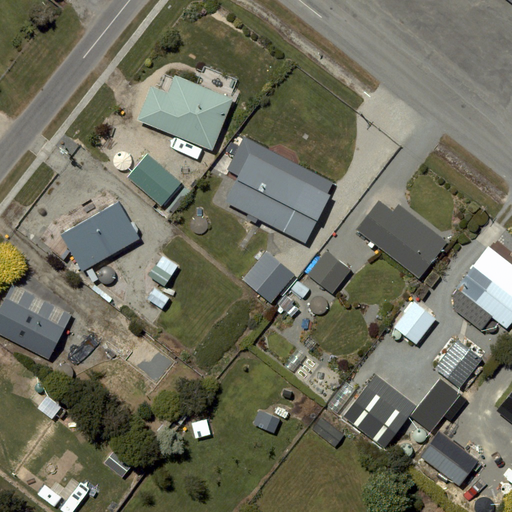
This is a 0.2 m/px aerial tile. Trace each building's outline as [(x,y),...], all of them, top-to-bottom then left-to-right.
[(511,0),(499,0),(511,9),(511,0)] [(167,101),(150,95),(139,127),(216,154),(234,102),(174,81),(167,101)] [(242,179),(228,207),(307,246),(337,186),(247,141),(230,173),(242,179)] [(145,157),(126,181),(162,209),(182,185),(145,157)] [(384,199),(358,235),(421,281),(447,244),(415,221),(384,199)] [(116,202),(62,233),(83,271),(137,240),(116,202)] [(349,265),(326,247),(307,270),(329,289),(349,265)] [(293,272),(265,248),(242,276),(270,300),(293,272)] [(511,263),(492,248),(459,291),(510,331),(511,328),(511,263)] [(164,291),(181,267),(160,252),(143,276),(164,291)] [(6,294),(0,306),(0,335),(53,358),(69,321),(6,294)] [(416,302),(395,331),(417,347),(438,318),(416,302)] [(459,345),(437,373),(460,391),(483,363),(459,345)] [(161,389),(146,375),(133,388),(149,402),(161,389)] [(373,379),(343,418),(387,452),(417,413),(373,379)] [(511,391),(498,411),(511,420),(511,391)] [(443,433),(424,458),(459,485),(478,459),(443,433)] [(507,493),(511,489),(511,460),(494,474),(507,493)]
